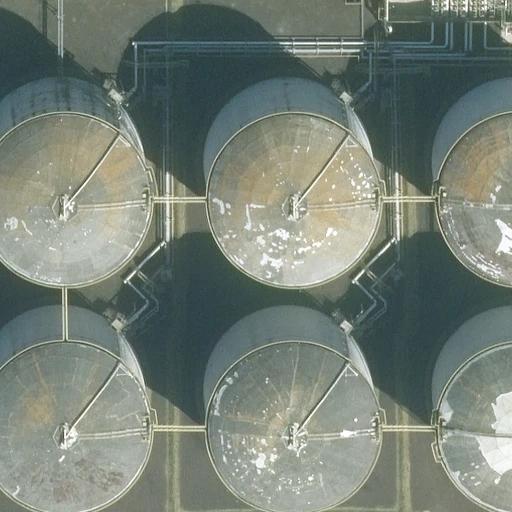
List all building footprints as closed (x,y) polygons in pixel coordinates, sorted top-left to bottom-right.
[(288,76),(256,83),(230,100),(211,125),(201,155),(202,184),(214,213),(234,237),(275,255),(307,256),(336,245),(365,218),(378,190),(381,159),(368,119),(347,96),(319,81),(288,76)] [(80,79),(61,78),(30,84),(4,101),(0,105),(0,228),(14,243),(29,250),(59,258),(91,254),(117,241),(139,218),(152,190),(154,158),(149,137),(134,110),(110,90),(80,79)] [(511,78),(509,78),(479,87),(454,106),(437,132),(430,169),(436,200),(452,226),(482,248),(511,256),(511,78)] [(511,306),(484,315),(459,333),(443,359),(435,393),(440,424),(456,450),(488,475),(511,480),(511,306)] [(97,315),(62,307),(33,313),(6,328),(0,334),(0,453),(10,465),(37,478),(67,482),(107,469),(130,449),(145,423),(149,386),(141,356),(123,332),(97,315)] [(315,314),(290,310),(260,314),(233,329),(213,352),(201,386),(202,417),(214,445),(235,467),(262,481),(292,485),(322,478),(336,471),(358,450),(372,423),(374,380),(362,351),(342,329),(315,314)]
